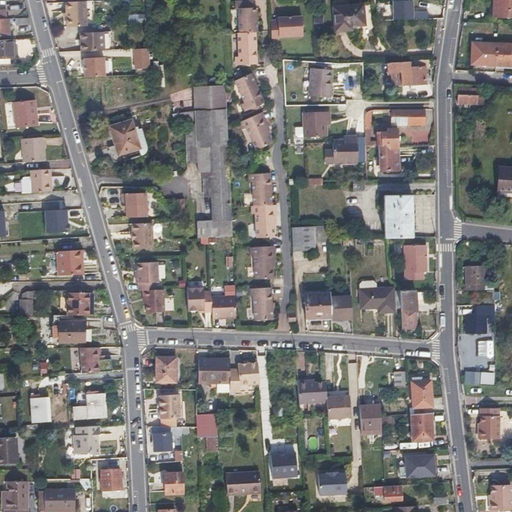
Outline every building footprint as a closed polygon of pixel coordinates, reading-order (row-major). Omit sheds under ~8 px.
[(511,18),(511,0),(497,0),(497,18),(511,18)] [(240,11),(241,33),(256,32),(258,32),(257,8),(253,8),(253,1),(235,2),(236,11),(240,11)] [(379,14),(387,15),(389,3),(381,2),(379,14)] [(94,3),(67,4),(68,29),(95,28),(94,3)] [(351,30),(351,28),(351,27),(365,25),(363,5),(333,7),(335,31),(351,30)] [(0,36),(9,36),(9,18),(7,18),(0,18),(0,36)] [(279,22),(271,22),(271,42),(279,41),(279,39),(303,38),(302,19),(278,20),(279,22)] [(256,32),(241,33),(234,33),(235,42),(238,42),(239,64),(257,63),(256,32)] [(82,35),(82,54),(105,52),(104,34),(82,35)] [(0,57),(3,58),(15,57),(13,38),(0,38),(0,57)] [(496,65),(498,45),(473,43),(472,62),(485,62),(485,65),(496,65)] [(511,46),(498,45),(496,65),(507,66),(507,65),(507,64),(511,64),(511,46)] [(149,50),(134,51),(136,70),(150,70),(149,50)] [(85,59),(86,78),(105,78),(104,59),(85,59)] [(402,73),(403,80),(403,86),(426,85),(426,80),(428,80),(428,75),(425,75),(424,60),(411,61),(412,63),(389,64),(390,73),(402,73)] [(310,99),(320,100),(331,101),(332,90),(333,71),(312,70),(310,99)] [(244,101),(242,102),(241,103),(245,111),(264,102),(250,73),(234,81),(244,101)] [(195,221),(195,231),(231,229),(230,220),(229,221),(227,157),(225,111),(226,110),(226,85),(194,86),(195,112),(195,117),(196,122),(196,125),(197,162),(198,172),(202,172),(210,172),(211,197),(212,220),(195,221)] [(458,96),(458,100),(457,104),(476,105),(476,96),(459,96),(458,96)] [(39,126),(38,119),(37,112),(33,112),(31,100),(13,103),(16,129),(39,126)] [(391,117),(398,117),(406,117),(406,124),(424,124),(424,110),(391,110),(391,117)] [(192,112),(175,113),(176,123),(192,122),(192,112)] [(246,128),(250,138),(254,149),(271,142),(267,131),(269,130),(266,122),(262,112),(240,122),(242,129),(246,128)] [(331,124),(331,119),(330,115),(304,116),(305,130),(297,130),(298,138),(300,140),(328,139),(327,128),(327,124),(331,124)] [(111,128),(115,141),(119,155),(140,149),(132,121),(111,128)] [(187,162),(197,162),(196,125),(186,126),(187,162)] [(387,129),(387,131),(387,133),(378,133),(378,145),(379,145),(388,145),(388,148),(398,148),(397,129),(387,129)] [(46,161),(45,149),(44,137),(23,139),(24,162),(46,161)] [(349,137),(349,139),(349,141),(345,141),(335,142),(335,164),(359,164),(358,137),(349,137)] [(398,170),(398,148),(388,148),(388,145),(379,145),(379,170),(398,170)] [(52,169),(32,170),(32,178),(26,178),(24,181),(25,193),(53,191),(52,169)] [(511,169),(498,169),(498,181),(497,193),(511,193),(511,169)] [(203,197),(211,197),(210,172),(202,172),(203,197)] [(251,182),(253,207),(270,206),(269,181),(269,173),(250,174),(247,174),(247,182),(251,182)] [(355,181),(355,186),(356,191),(366,191),(366,181),(355,181)] [(148,216),(146,192),(123,193),(124,202),(127,202),(128,208),(129,217),(148,216)] [(412,237),(411,216),(411,196),(383,196),(384,237),(412,237)] [(270,206),(253,207),(251,207),(251,215),(255,215),(256,238),(274,237),(273,225),(275,225),(274,206),(270,206)] [(67,208),(43,209),(43,231),(67,230),(67,208)] [(155,247),(154,222),(134,223),(135,231),(137,233),(137,237),(135,239),(136,248),(155,247)] [(291,227),(292,240),(293,252),(314,251),(314,243),(326,243),(325,226),(291,227)] [(231,229),(195,231),(196,238),(231,236),(231,229)] [(425,245),(404,245),(404,280),(422,279),(422,272),(425,272),(425,245)] [(253,256),(254,268),(254,280),(272,280),(272,267),(273,267),(272,246),(249,247),(249,256),(253,256)] [(61,276),(72,275),(83,274),(82,260),(84,259),(84,250),(60,252),(61,276)] [(141,284),(141,291),(145,291),(159,290),(158,283),(161,283),(160,263),(140,264),(140,272),(140,277),(138,277),(138,284),(141,284)] [(467,287),(474,287),(482,287),(482,282),(483,282),(483,265),(465,265),(466,282),(467,282),(467,287)] [(360,285),(361,309),(378,308),(378,313),(395,312),(394,308),(393,293),(393,288),(377,289),(377,284),(374,282),(362,283),(360,285)] [(203,312),(211,311),(210,297),(210,291),(203,292),(203,287),(186,288),(188,311),(197,310),(203,310),(203,312)] [(248,297),(250,297),(252,297),(252,320),(270,319),(269,288),(248,288),(248,297)] [(159,290),(145,291),(145,299),(148,299),(148,304),(148,313),(166,312),(165,290),(159,290)] [(401,309),(415,312),(416,312),(415,290),(400,290),(400,292),(401,307),(401,309)] [(494,302),(494,297),(494,290),(482,291),(482,298),(482,303),(484,303),(484,311),(494,311),(494,302)] [(34,315),(34,291),(22,291),(22,315),(34,315)] [(70,314),(94,313),(94,304),(90,304),(90,291),(68,291),(69,314),(70,314)] [(306,318),(330,317),(329,297),(329,293),(305,295),(306,318)] [(211,311),(211,318),(234,318),(233,296),(210,297),(211,311)] [(329,297),(330,317),(330,320),(352,319),(350,296),(329,297)] [(416,328),(415,312),(401,309),(402,328),(402,334),(406,334),(405,329),(416,328)] [(71,317),(70,314),(69,314),(56,314),(53,314),(54,322),(59,322),(59,318),(71,317)] [(466,315),(467,324),(467,332),(485,332),(484,314),(466,315)] [(296,315),(291,315),(287,316),(288,323),(296,323),(296,315)] [(54,343),(71,343),(82,343),(82,330),(84,330),(84,321),(59,322),(54,322),(54,343)] [(100,357),(100,348),(82,349),(83,373),(99,372),(99,357),(100,357)] [(175,359),(166,358),(156,358),(156,381),(175,382),(175,359)] [(199,359),(199,371),(198,383),(229,383),(229,370),(229,359),(199,359)] [(48,373),(46,361),(39,362),(41,374),(48,373)] [(238,370),(229,370),(229,383),(229,392),(239,392),(239,385),(259,385),(258,365),(238,365),(238,370)] [(406,386),(405,378),(405,369),(394,370),(395,387),(406,386)] [(493,384),(494,372),(468,371),(468,383),(493,384)] [(422,376),(417,376),(411,376),(414,406),(432,405),(430,380),(423,381),(422,376)] [(308,381),(299,382),(300,404),(327,402),(327,398),(326,383),(314,384),(308,384),(308,381)] [(103,395),(96,396),(88,397),(89,406),(75,408),(76,420),(106,417),(103,395)] [(178,397),(169,397),(159,396),(159,419),(178,420),(178,397)] [(350,396),(327,398),(327,402),(328,419),(351,417),(350,396)] [(32,399),(33,410),(34,421),(49,420),(48,398),(32,399)] [(196,415),(204,415),(212,414),(212,402),(196,403),(196,415)] [(359,407),(360,421),(361,434),(382,433),(381,407),(359,407)] [(500,438),(499,408),(481,408),(481,428),(478,432),(478,437),(480,439),(500,438)] [(411,413),(412,427),(413,440),(429,439),(427,412),(411,413)] [(89,453),(90,454),(92,455),(100,455),(100,442),(98,441),(97,435),(99,435),(99,425),(75,426),(75,434),(73,434),(73,453),(89,453)] [(169,426),(169,433),(155,433),(154,433),(154,451),(170,451),(171,436),(181,436),(181,427),(169,426)] [(0,438),(0,462),(18,462),(17,438),(0,438)] [(173,450),(174,460),(182,459),(180,449),(173,450)] [(297,476),(295,452),(270,453),(272,477),(297,476)] [(405,456),(406,466),(407,476),(434,475),(433,455),(405,456)] [(102,470),(102,480),(103,489),(121,489),(121,469),(102,470)] [(80,480),(80,470),(67,470),(67,480),(80,480)] [(182,472),(173,473),(164,474),(165,494),(183,493),(182,472)] [(225,473),(226,484),(226,495),(260,493),(259,472),(225,473)] [(319,474),(320,494),(347,493),(346,473),(338,473),(338,472),(327,472),(327,473),(319,474)] [(3,498),(3,511),(28,511),(28,480),(8,481),(8,490),(8,498),(3,498)] [(376,508),(375,500),(375,493),(384,492),(385,501),(402,500),(401,485),(364,487),(365,508),(376,508)] [(510,511),(510,486),(491,486),(491,495),(491,502),(489,502),(489,511),(510,511)] [(46,490),(46,501),(46,511),(68,511),(67,490),(46,490)]
